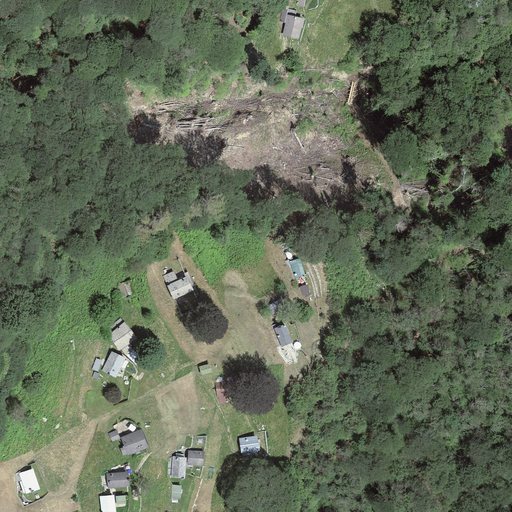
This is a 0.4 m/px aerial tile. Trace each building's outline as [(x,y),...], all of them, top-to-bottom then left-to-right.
[(284,23),(288,10),(282,9),(279,22),(284,23)] [(305,19),(287,15),(282,35),(299,39),(301,28),(303,28),(305,19)] [(294,279),(305,275),(300,258),(289,262),(294,279)] [(173,299),(193,290),(187,277),(177,281),(173,271),(162,276),(167,286),(173,299)] [(125,299),(139,293),(135,282),(120,288),(125,299)] [(275,302),(266,308),(271,315),(279,310),(275,302)] [(124,322),(108,336),(119,350),(121,349),(129,344),(137,339),(124,322)] [(285,325),(274,329),(282,347),(292,343),(285,325)] [(133,351),(129,344),(121,349),(125,355),(133,351)] [(133,350),(133,351),(125,355),(136,366),(143,359),(133,350)] [(125,358),(111,352),(101,371),(115,378),(125,358)] [(102,360),(96,358),(91,369),(97,372),(102,360)] [(209,364),(199,367),(201,375),(211,372),(209,364)] [(234,380),(215,383),(217,396),(218,396),(225,395),(235,394),(234,380)] [(116,430),(108,434),(112,442),(120,439),(116,430)] [(142,430),(121,437),(128,455),(148,448),(142,430)] [(257,436),(239,438),(241,453),(242,453),(257,451),(259,450),(257,436)] [(188,450),(187,465),(203,466),(204,451),(188,450)] [(186,458),(172,457),(170,477),(184,479),(186,458)] [(33,469),(19,473),(21,481),(25,492),(25,494),(39,489),(33,469)] [(128,472),(106,474),(108,489),(129,487),(128,472)] [(180,498),(181,486),(172,485),(171,498),(180,498)] [(115,511),(114,495),(99,497),(100,511),(115,511)]
